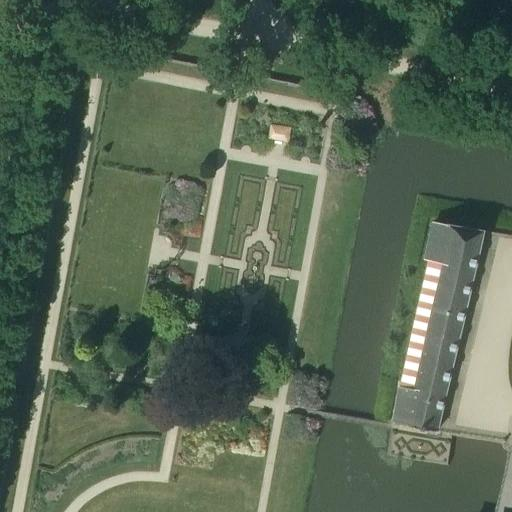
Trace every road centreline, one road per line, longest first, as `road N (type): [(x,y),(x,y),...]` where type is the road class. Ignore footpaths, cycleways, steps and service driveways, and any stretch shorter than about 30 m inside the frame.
road 1 (track): [(76,1),(511,95)]
road 2 (track): [(0,226),(36,33),(47,15),(76,1)]
